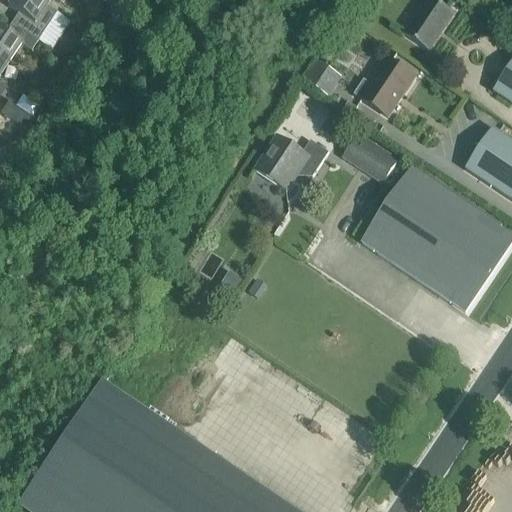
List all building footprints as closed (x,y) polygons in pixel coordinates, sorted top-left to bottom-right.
[(34,0),(11,0),(7,8),(17,15),(11,25),(37,42),(56,14),(46,7),(34,0)] [(427,55),(452,17),(428,0),(402,38),(427,55)] [(91,38),(99,26),(93,23),(84,24),(80,30),(91,38)] [(0,57),(8,63),(20,46),(30,53),(37,42),(11,25),(4,34),(0,31),(0,57)] [(0,75),(8,63),(0,57),(0,75)] [(352,97),(387,121),(414,81),(386,62),(369,87),(362,82),(352,97)] [(511,64),(492,94),(511,107),(511,64)] [(41,85),(53,93),(61,81),(50,73),(41,85)] [(0,114),(27,132),(34,121),(7,103),(0,114)] [(511,145),(491,132),(464,172),(511,203),(511,145)] [(358,137),(342,160),(383,187),(398,163),(358,137)] [(254,173),(286,194),(301,170),(313,178),(328,155),(310,143),(302,155),(277,138),(254,173)] [(465,315),(511,245),(511,239),(411,172),(362,246),(465,315)] [(285,511),(100,387),(19,507),(26,511),(285,511)] [(303,387),(285,388),(287,422),(305,421),(303,387)]
